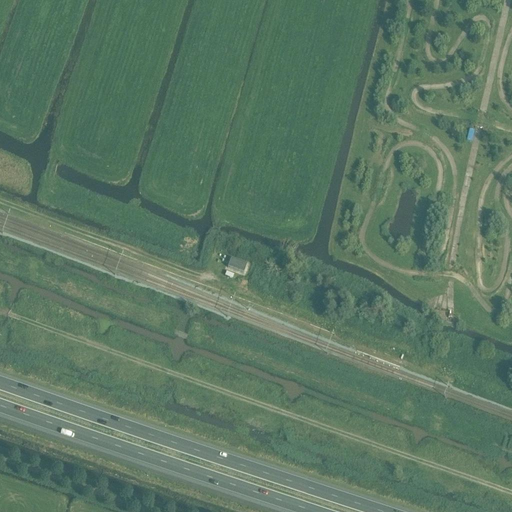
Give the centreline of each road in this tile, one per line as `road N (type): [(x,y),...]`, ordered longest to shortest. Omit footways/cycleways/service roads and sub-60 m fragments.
road 1 (track): [(511,494),(0,311)]
road 2 (trunk): [(381,511),(0,382)]
road 3 (trunk): [(0,405),(313,511)]
road 4 (track): [(0,201),(210,278)]
